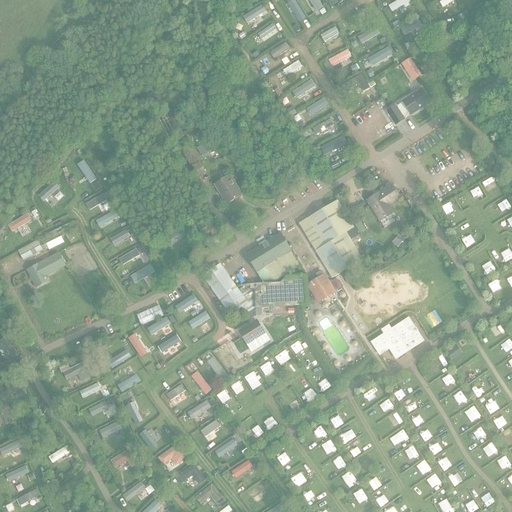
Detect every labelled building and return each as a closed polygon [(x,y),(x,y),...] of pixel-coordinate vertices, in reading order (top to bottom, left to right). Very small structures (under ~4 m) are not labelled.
[(309,0),(316,9),(322,6),(318,0),(309,0)] [(408,0),(397,0),(388,6),(392,11),(404,5),(405,7),(409,5),(407,2),(409,1),(408,0)] [(261,6),(246,15),(250,20),(264,11),(261,6)] [(418,21),(404,28),(407,34),(408,34),(409,36),(414,34),(412,31),(421,27),(418,21)] [(273,23),(261,31),(265,36),(267,39),(272,36),(270,33),(276,28),(273,23)] [(336,27),(320,36),(323,41),(339,33),(336,27)] [(428,46),(433,52),(451,39),(447,32),(428,46)] [(286,42),(272,51),(275,56),(283,51),(285,54),(291,50),(286,42)] [(390,48),(375,56),(378,61),(393,53),(390,48)] [(347,50),(332,59),(335,65),(351,57),(347,50)] [(298,61),(283,70),(287,76),(302,66),(298,61)] [(403,64),(386,75),(390,81),(407,70),(403,64)] [(361,74),(342,85),(346,91),(358,84),(363,92),(369,88),(361,74)] [(311,80),(294,91),(298,96),(314,85),(311,80)] [(395,105),(386,111),(395,125),(405,119),(403,118),(410,113),(411,115),(430,103),(421,88),(402,101),(403,103),(396,107),(395,105)] [(323,99),(304,111),(307,116),(326,104),(323,99)] [(307,130),(315,142),(320,139),(317,134),(321,132),(316,125),(307,130)] [(325,153),(346,142),(342,135),(321,147),(325,153)] [(191,164),(199,177),(207,172),(198,159),(191,164)] [(220,199),(239,188),(231,174),(224,178),(222,174),(210,181),(220,199)] [(366,200),(380,221),(393,212),(388,205),(397,199),(394,193),(397,191),(392,184),(366,200)] [(315,251),(332,278),(363,259),(346,232),(354,227),(337,200),(307,218),(323,246),(315,251)] [(245,254),(256,272),(291,250),(280,232),(245,254)] [(20,252),(24,261),(44,250),(40,241),(20,252)] [(28,270),(37,289),(48,283),(45,277),(66,266),(60,254),(28,270)] [(255,307),(255,295),(246,284),(238,290),(221,265),(222,265),(220,263),(202,276),(230,316),(241,308),(246,314),(255,307)] [(358,278),(352,267),(342,273),(348,284),(358,278)] [(336,292),(325,273),(306,284),(318,303),(336,292)] [(255,289),(255,295),(255,307),(307,304),(306,275),(286,276),(286,278),(280,283),(251,284),(251,288),(255,289)] [(398,358),(418,345),(410,331),(415,327),(409,317),(371,342),(377,352),(389,345),(398,358)] [(374,319),(374,325),(378,327),(383,324),(382,319),(378,317),(374,319)] [(238,331),(247,345),(266,333),(257,319),(238,331)] [(266,332),(272,341),(263,345),(264,348),(274,344),(281,339),(280,338),(281,338),(269,322),(265,325),(269,330),(266,332)] [(456,344),(446,351),(452,360),(462,353),(456,344)] [(248,460),(231,472),(236,478),(252,467),(248,460)] [(263,483),(248,493),(252,499),(267,488),(263,483)]
